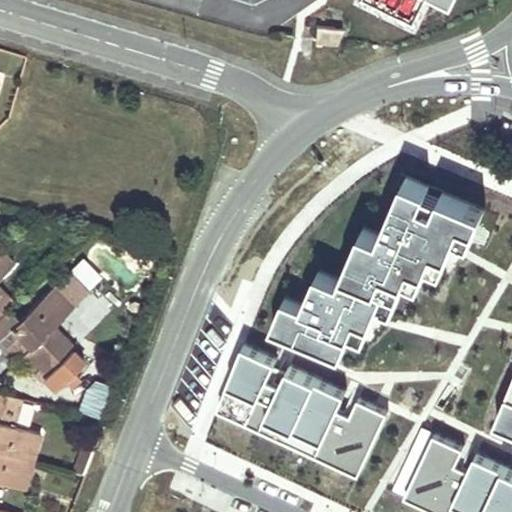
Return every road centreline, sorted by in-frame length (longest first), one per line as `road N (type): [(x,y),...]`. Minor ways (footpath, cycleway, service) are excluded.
road 1 (secondary): [(299,134),(220,234),(137,439)]
road 2 (residential): [(299,134),(232,80),(0,10)]
road 3 (residential): [(291,511),(137,439)]
road 4 (secondary): [(511,33),(381,89)]
road 5 (secondary): [(381,89),(511,90)]
